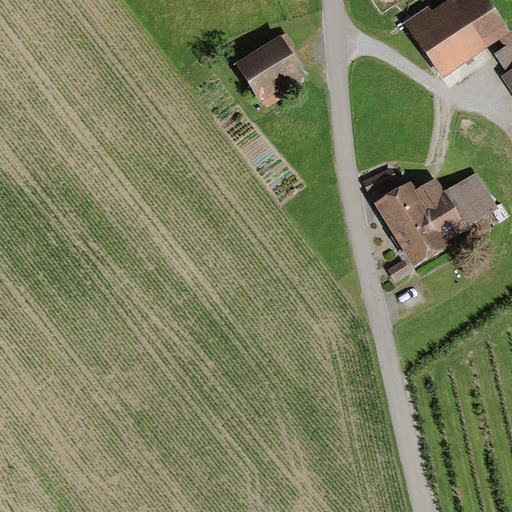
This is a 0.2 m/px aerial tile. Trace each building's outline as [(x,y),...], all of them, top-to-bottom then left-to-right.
[(431,11),(405,29),(444,84),(511,36),(511,31),(489,0),(458,0),(461,3),(437,20),(431,11)] [(283,40),(236,69),(259,106),(306,77),(283,40)] [(391,169),(363,183),(369,195),(397,181),(391,169)] [(411,187),(375,210),(414,272),(449,250),(446,245),(500,211),(477,174),(445,195),(436,181),(416,194),(411,187)] [(412,273),(404,262),(389,272),(396,283),(412,273)]
